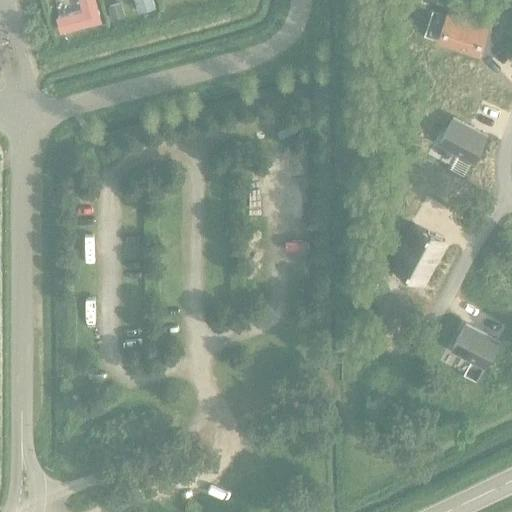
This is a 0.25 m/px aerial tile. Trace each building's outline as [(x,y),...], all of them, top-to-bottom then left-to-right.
[(79,0),(82,11),(56,18),(60,34),(102,23),(96,0),(79,0)] [(151,0),(133,0),(136,12),(154,8),(151,0)] [(121,2),(107,6),(111,20),(125,16),(121,2)] [(446,15),(438,40),(478,52),(486,26),(446,13),(446,15)] [(485,134),(453,117),(440,141),(471,158),(472,158),(485,134)] [(445,240),(414,223),(391,265),(422,281),(445,240)] [(452,347),(485,364),(498,340),(465,323),(452,347)]
